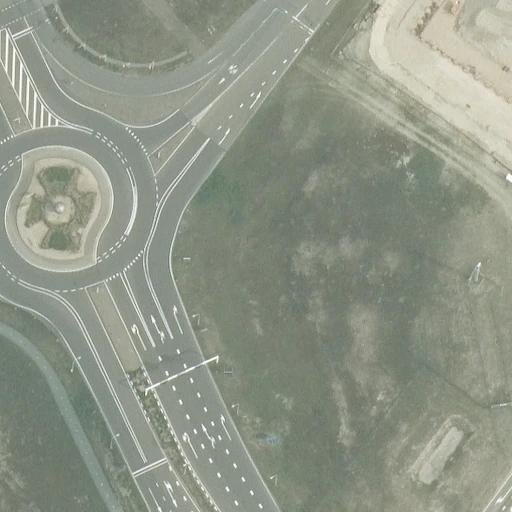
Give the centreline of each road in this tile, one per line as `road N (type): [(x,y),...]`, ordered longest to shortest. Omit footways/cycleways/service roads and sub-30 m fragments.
road 1 (unclassified): [(378,61),(347,77),(342,111),(351,125),(403,136),(477,116)]
road 2 (unclassified): [(89,346),(174,511)]
road 3 (unclassified): [(247,511),(179,382)]
road 4 (unclassified): [(179,382),(136,287),(132,246)]
road 5 (unclassified): [(179,382),(144,351),(108,269)]
road 6 (unclassified): [(179,382),(182,339),(158,253)]
